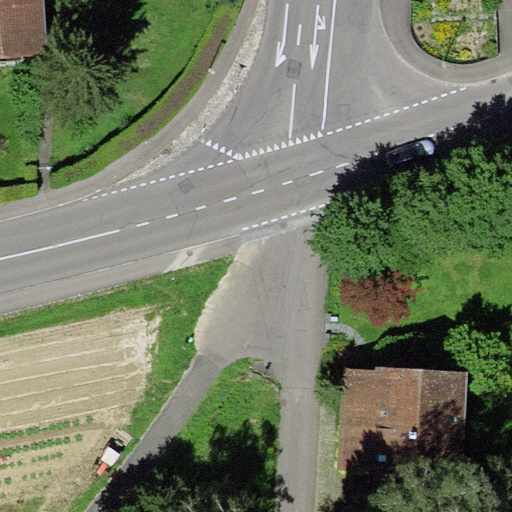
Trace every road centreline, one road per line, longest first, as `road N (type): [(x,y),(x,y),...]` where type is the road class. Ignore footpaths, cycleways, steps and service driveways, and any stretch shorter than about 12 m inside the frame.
road 1 (residential): [(297,176),(285,511)]
road 2 (secondary): [(297,176),(0,254)]
road 3 (track): [(99,511),(231,326),(291,290)]
road 4 (secondary): [(511,108),(297,176)]
road 5 (secondary): [(317,0),(297,176)]
